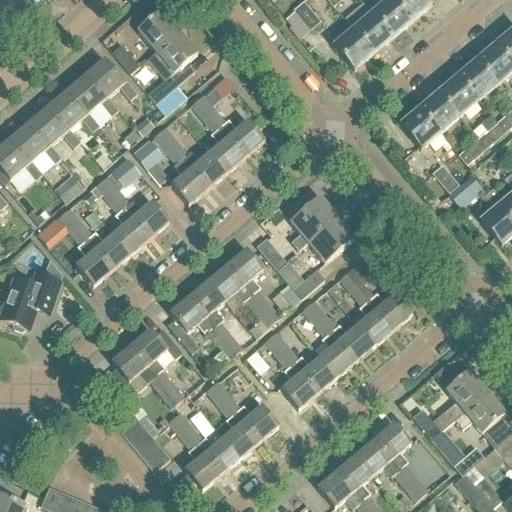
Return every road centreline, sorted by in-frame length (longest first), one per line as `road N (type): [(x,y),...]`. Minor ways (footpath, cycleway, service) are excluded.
road 1 (residential): [(333,135),(0,425)]
road 2 (residential): [(238,511),(478,304)]
road 3 (residential): [(478,304),(333,135)]
road 4 (residential): [(494,0),(333,135)]
road 5 (residential): [(333,135),(221,0)]
